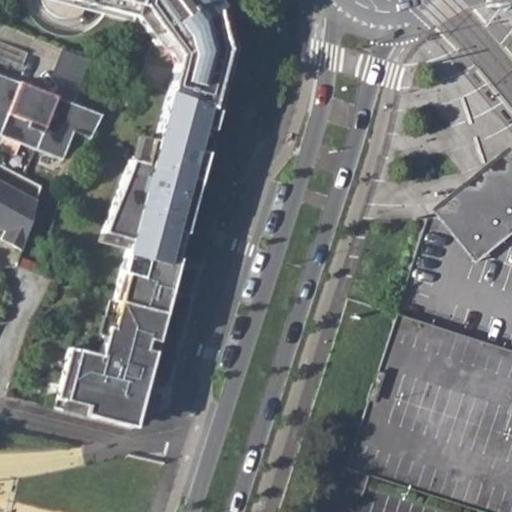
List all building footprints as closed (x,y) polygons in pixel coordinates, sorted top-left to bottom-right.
[(223,7),(217,0),(61,0),(133,19),(143,32),(147,29),(161,47),(164,46),(177,62),(156,139),(152,138),(145,163),(131,160),(110,212),(136,219),(131,238),(100,355),(70,347),(54,406),(135,427),(190,216),(171,211),(174,199),(193,204),(207,152),(197,150),(203,127),(213,129),(235,45),(223,7)] [(87,57),(59,45),(48,71),(76,83),(87,57)] [(97,117),(0,76),(0,138),(59,164),(71,135),(85,141),(97,117)] [(197,150),(207,152),(213,129),(203,127),(197,150)] [(0,241),(21,252),(34,203),(0,185),(0,231),(2,233),(0,237),(0,241)] [(356,472),(481,511),(511,511),(511,195),(509,197),(477,210),(452,217),(422,221),(393,313),(345,468),(356,472)] [(171,211),(190,216),(193,204),(174,199),(171,211)] [(103,231),(131,238),(136,219),(110,212),(103,231)]
